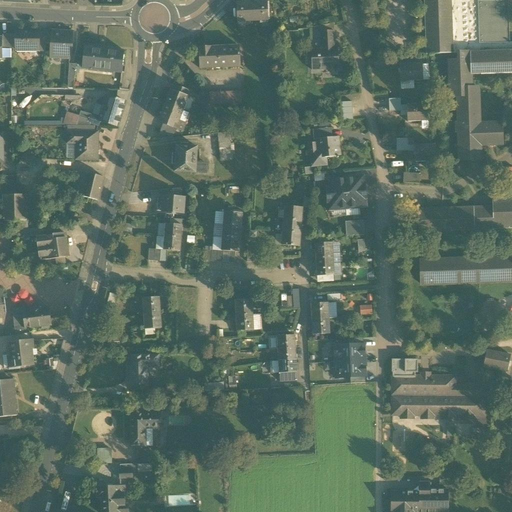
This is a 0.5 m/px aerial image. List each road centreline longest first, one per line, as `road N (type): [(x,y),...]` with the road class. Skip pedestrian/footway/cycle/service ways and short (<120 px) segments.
road 1 (residential): [(378,511),(384,178),(346,0)]
road 2 (residential): [(95,269),(209,280),(300,274),(306,383)]
road 3 (tertiary): [(95,269),(35,511)]
road 4 (tertiary): [(149,39),(95,269)]
road 5 (residential): [(132,17),(0,12)]
